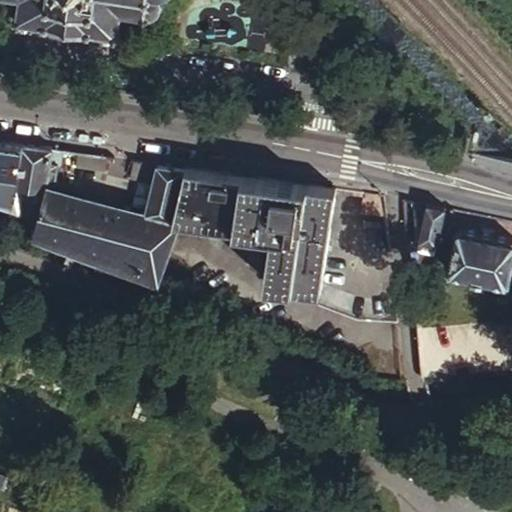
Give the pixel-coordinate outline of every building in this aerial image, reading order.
[(141,16),(145,17),(146,14),(149,14),(149,12),(150,12),(151,12),(152,12),(153,11),(154,10),(155,10),(156,9),(157,8),(158,7),(159,6),(159,4),(162,5),(162,0),(159,0),(20,0),(19,13),(15,12),(14,17),(18,17),(17,20),(21,21),(22,17),(45,21),(44,24),(60,26),(60,23),(63,24),(63,21),(75,23),(74,26),(76,26),(76,28),(91,31),(92,28),(115,31),(114,34),(118,35),(118,32),(122,32),(122,28),(119,28),(122,10),(142,13),(141,16)] [(1,138),(0,137),(0,192),(14,197),(17,176),(23,141),(1,138)] [(25,141),(23,141),(17,176),(22,178),(45,184),(52,145),(42,143),(25,141)] [(57,145),(52,145),(45,184),(54,186),(59,159),(61,159),(63,146),(57,145)] [(157,160),(142,208),(170,215),(170,213),(186,164),(163,161),(157,160)] [(230,170),(186,164),(170,213),(273,227),(267,272),(295,276),(294,281),(322,285),(337,186),(264,175),(230,170)] [(14,197),(0,192),(0,201),(19,208),(22,178),(17,176),(14,197)] [(40,215),(45,184),(22,178),(19,208),(33,213),(40,215)] [(54,186),(45,184),(40,215),(39,220),(154,265),(170,215),(142,208),(54,186)] [(385,193),(365,189),(362,211),(382,214),(385,193)] [(420,236),(427,201),(411,197),(415,235),(420,236)] [(437,240),(445,204),(427,201),(420,236),(437,240)] [(33,213),(28,233),(36,236),(39,220),(40,215),(33,213)] [(511,235),(459,224),(454,228),(447,265),(451,270),(504,281),(509,279),(511,261),(511,235)] [(284,447),(282,452),(257,511),(301,511),(322,463),(284,447)] [(176,482),(168,478),(162,492),(170,495),(176,482)]
